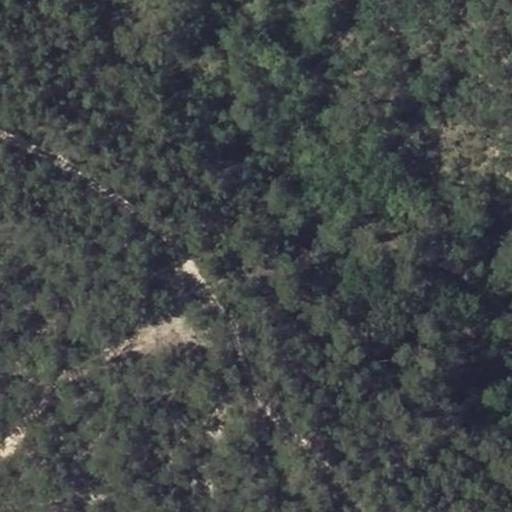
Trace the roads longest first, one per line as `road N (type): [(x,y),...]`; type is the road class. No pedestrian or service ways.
road 1 (track): [(359,511),(316,450),(267,404),(207,283),(155,222),(0,135)]
road 2 (track): [(207,283),(54,380),(0,442)]
